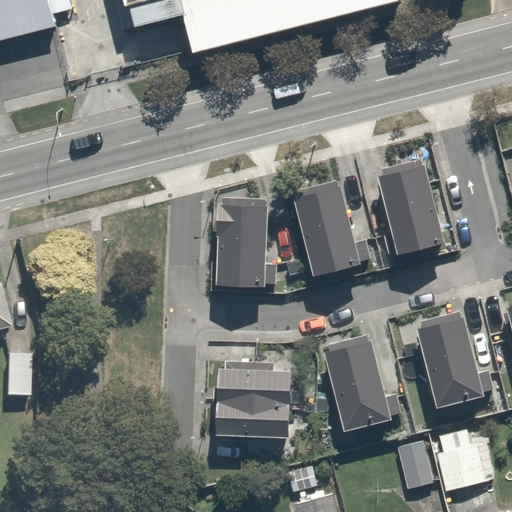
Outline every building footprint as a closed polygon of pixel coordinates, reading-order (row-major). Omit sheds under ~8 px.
[(0,0),(0,31),(31,23),(25,0),(0,0)] [(383,174),(378,175),(393,233),(384,235),(389,254),(398,251),(398,254),(445,242),(425,163),(422,164),(421,159),(382,169),(383,174)] [(299,195),(294,196),(314,275),(361,263),(361,260),(371,258),(366,239),(356,241),(341,184),(338,185),(337,180),(298,190),(299,195)] [(216,235),(218,235),(216,283),(265,286),(265,283),(276,284),(277,264),(266,263),(268,204),(267,204),(267,199),(223,197),(223,202),(218,202),(216,235)] [(484,261),(457,269),(468,309),(495,301),(484,261)] [(7,285),(0,286),(0,331),(18,327),(7,285)] [(421,326),(416,327),(436,406),(483,394),(483,391),(493,389),(488,370),(478,373),(463,315),(460,316),(459,311),(420,321),(421,326)] [(329,350),(324,351),(344,429),(391,418),(391,415),(401,413),(396,394),(386,396),(371,339),(368,340),(367,335),(328,345),(329,350)] [(40,345),(8,343),(5,396),(37,398),(40,345)] [(225,367),(219,367),(216,433),(289,437),(291,370),(274,369),(274,362),(225,360),(225,367)] [(474,422),(432,432),(445,487),(487,478),(474,422)] [(436,479),(425,437),(390,446),(401,488),(436,479)] [(341,511),(334,488),(292,501),(295,511),(341,511)]
